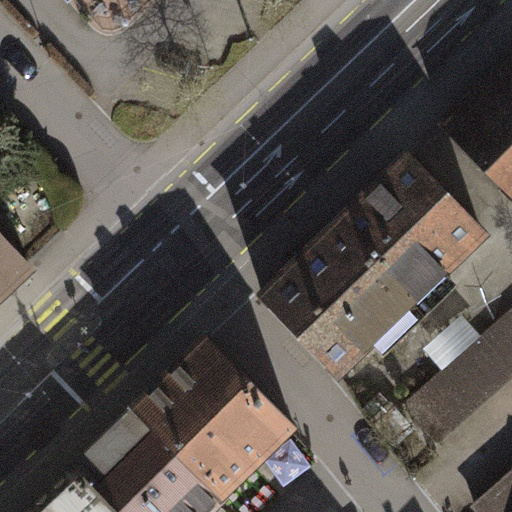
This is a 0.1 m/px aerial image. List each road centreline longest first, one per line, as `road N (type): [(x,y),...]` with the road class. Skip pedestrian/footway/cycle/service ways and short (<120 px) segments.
road 1 (residential): [(181,238),(408,511)]
road 2 (primary): [(426,0),(181,238)]
road 3 (residential): [(0,46),(181,238)]
road 4 (primary): [(181,238),(0,412)]
